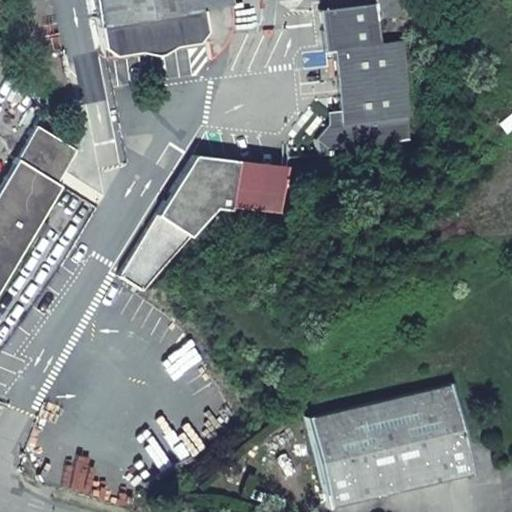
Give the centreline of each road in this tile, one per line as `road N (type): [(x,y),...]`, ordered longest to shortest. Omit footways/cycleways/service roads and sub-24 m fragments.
road 1 (unknown): [(164,139),(194,120),(249,107),(262,88),(277,0)]
road 2 (unknown): [(52,0),(62,68),(78,105),(164,139)]
